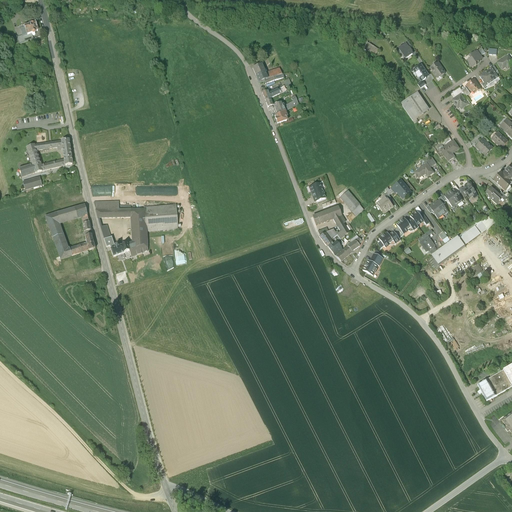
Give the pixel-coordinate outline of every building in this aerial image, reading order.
[(37,28),(35,23),(30,25),(29,24),(24,25),(25,27),(24,27),(27,35),(32,34),(32,35),(33,35),(34,36),(34,35),(35,35),(35,34),(35,33),(38,32),(36,28),(37,28)] [(33,39),(32,34),(27,35),(23,37),(22,36),(17,38),(19,44),(33,39)] [(379,51),(367,44),(364,49),(375,56),(379,51)] [(406,45),(399,50),(406,59),(412,55),(411,53),(412,53),(409,48),(408,49),(406,45)] [(467,62),(472,69),(476,66),(475,64),(476,63),(477,63),(478,64),(478,63),(479,63),(479,62),(479,61),(482,59),(481,57),(477,52),(469,57),(471,59),(467,62)] [(511,62),(508,57),(498,64),(502,70),(506,68),(507,70),(511,66),(511,62)] [(443,74),(444,73),(438,64),(437,65),(436,63),(431,67),(432,68),(431,69),(437,78),(440,76),(441,77),(444,75),(443,74)] [(255,76),(264,72),(261,65),(253,69),(255,76)] [(422,83),(423,82),(426,79),(426,78),(428,77),(421,66),(418,68),(418,69),(414,72),(421,83),(422,83)] [(486,73),(492,83),(499,79),(495,74),(492,69),(486,73)] [(279,70),(265,74),(267,79),(282,75),(279,70)] [(264,72),(255,76),(258,83),(263,81),(267,79),(265,74),(264,72)] [(484,84),(486,87),(492,83),(486,73),(480,77),(484,84)] [(282,75),(267,79),(263,81),(265,84),(283,78),(282,75)] [(474,81),(467,86),(472,93),(475,91),(476,94),(481,90),(474,81)] [(466,88),(461,91),(463,94),(466,98),(470,95),(466,88)] [(450,95),(454,100),(461,96),(463,94),(461,91),(460,89),(450,95)] [(275,91),(270,93),(269,90),(266,91),(270,99),(276,96),(279,95),(279,94),(277,90),(275,91)] [(270,99),(266,91),(262,93),(268,108),(272,106),(270,99)] [(415,125),(419,122),(416,119),(428,111),(416,94),(401,105),(415,125)] [(454,100),(452,101),(458,109),(462,107),(463,109),(468,106),(461,96),(454,100)] [(280,104),(274,106),(275,108),(273,109),(276,116),(285,112),(290,109),(289,105),(284,107),(283,105),(281,105),(280,104)] [(287,118),(285,112),(276,116),(275,117),(275,119),(277,124),(287,121),(286,118),(287,118)] [(508,121),(501,128),(511,138),(511,136),(511,125),(509,123),(508,121)] [(441,159),(444,157),(440,151),(441,151),(427,131),(424,133),(441,159)] [(498,133),(491,140),(502,150),(508,143),(498,133)] [(487,144),(484,141),(477,149),(486,157),(492,149),(487,144)] [(34,147),(34,146),(27,149),(32,165),(19,169),(22,178),(35,174),(65,166),(72,165),(69,142),(50,144),(34,147)] [(444,157),(448,163),(455,158),(453,155),(460,150),(454,142),(441,151),(440,151),(444,157)] [(427,164),(430,168),(436,164),(432,158),(426,162),(427,164)] [(414,173),(419,179),(418,178),(422,176),(422,177),(425,175),(427,178),(433,173),(430,168),(427,164),(414,173)] [(511,170),(509,168),(503,175),(511,183),(511,182),(511,170)] [(503,175),(502,174),(494,182),(505,192),(509,188),(507,187),(511,183),(503,175)] [(40,179),(23,184),(25,191),(42,186),(40,179)] [(397,193),(402,200),(411,193),(401,181),(391,189),(393,192),(395,194),(397,193)] [(309,188),(315,203),(325,199),(320,184),(309,188)] [(465,187),(463,189),(462,190),(466,196),(468,198),(469,199),(473,196),(474,198),(475,198),(477,197),(477,196),(476,194),(474,191),(474,190),(473,189),(472,188),(471,187),(471,185),(471,184),(469,184),(468,185),(467,186),(468,186),(466,187),(465,187)] [(500,201),(501,199),(502,198),(500,196),(491,189),(488,192),(486,194),(489,197),(488,197),(491,200),(496,205),(500,201)] [(455,190),(454,190),(453,191),(451,191),(449,193),(458,205),(462,202),(462,200),(459,196),(460,195),(459,195),(458,195),(455,190)] [(363,210),(348,192),(340,198),(356,217),(363,210)] [(386,197),(389,201),(391,200),(389,196),(387,193),(381,197),(383,200),(386,197)] [(458,205),(449,193),(447,194),(447,196),(445,197),(447,200),(446,201),(448,203),(449,204),(452,207),(454,208),(458,205)] [(382,211),(384,214),(393,207),(389,201),(386,197),(383,200),(376,204),(381,212),(382,211)] [(321,206),(323,209),(336,204),(334,200),(321,206)] [(434,203),(443,215),(448,212),(445,207),(445,206),(444,205),(443,205),(440,201),(437,203),(437,202),(434,203)] [(93,203),(97,219),(127,218),(127,221),(131,221),(131,218),(145,218),(144,211),(119,211),(118,202),(93,203)] [(434,215),(438,219),(443,215),(434,203),(432,205),(432,207),(430,208),(433,213),(432,213),(433,214),(434,215)] [(84,232),(90,230),(90,228),(89,222),(85,206),(56,214),(45,217),(61,259),(95,249),(92,236),(85,237),(87,244),(67,250),(58,224),(81,217),(84,232)] [(145,218),(146,231),(177,229),(176,207),(144,209),(144,211),(145,218)] [(333,219),(341,216),(338,208),(313,217),(316,226),(333,219)] [(410,217),(412,219),(417,227),(418,226),(424,222),(419,215),(417,212),(410,217),(410,216),(410,217)] [(422,213),(419,215),(424,222),(426,226),(427,226),(430,224),(422,213)] [(341,234),(344,238),(345,238),(344,237),(348,234),(347,230),(345,228),(343,224),(345,223),(343,219),(341,216),(333,219),(341,234)] [(491,216),(482,222),(488,230),(490,232),(498,226),(491,216)] [(146,231),(145,218),(131,218),(131,221),(133,242),(134,256),(147,251),(146,231)] [(396,225),(403,234),(406,232),(406,233),(408,231),(410,232),(412,232),(413,231),(413,232),(414,231),(418,228),(419,228),(418,226),(417,227),(412,219),(407,222),(405,219),(404,219),(405,219),(402,221),(402,220),(402,221),(400,222),(397,225),(396,225)] [(480,235),(488,230),(482,222),(481,221),(474,226),(480,235)] [(106,226),(100,228),(106,248),(110,246),(113,245),(113,244),(107,227),(106,226)] [(430,265),(433,263),(436,268),(480,235),(474,226),(438,253),(433,256),(428,260),(428,261),(430,265)] [(328,232),(325,234),(330,241),(333,239),(337,236),(338,236),(333,230),(328,232)] [(420,243),(420,242),(427,237),(433,233),(431,230),(418,240),(420,243)] [(379,239),(381,242),(384,247),(386,249),(386,248),(390,245),(391,246),(393,246),(394,245),(395,245),(396,245),(396,244),(400,241),(401,241),(394,232),(393,232),(394,232),(389,236),(387,233),(387,234),(384,236),(384,235),(384,236),(382,237),(379,239)] [(444,233),(439,236),(445,244),(449,241),(444,233)] [(327,247),(331,243),(330,242),(330,241),(325,234),(323,234),(324,235),(320,236),(319,237),(325,245),(327,247)] [(336,243),(340,248),(344,244),(340,240),(340,241),(337,236),(333,239),(334,241),(336,243)] [(436,250),(427,237),(420,242),(428,253),(429,252),(433,256),(438,253),(436,250)] [(359,239),(347,247),(351,252),(359,247),(358,245),(361,242),(359,239)] [(116,246),(115,244),(113,244),(113,245),(110,246),(114,257),(129,252),(131,257),(134,256),(133,242),(127,244),(127,245),(118,248),(117,245),(116,246)] [(327,247),(335,257),(342,251),(340,248),(336,243),(333,246),(331,243),(327,247)] [(335,257),(341,262),(343,260),(348,256),(352,253),(351,252),(347,247),(335,257)] [(363,271),(373,277),(373,276),(374,273),(375,273),(377,270),(376,269),(378,266),(379,267),(383,259),(383,260),(383,259),(381,258),(375,255),(374,254),(374,255),(370,262),(368,261),(366,265),(365,267),(363,271)] [(479,265),(472,269),(476,276),(483,272),(479,265)] [(511,365),(478,386),(487,402),(511,386),(511,365)] [(511,413),(502,421),(511,434),(511,413)]
